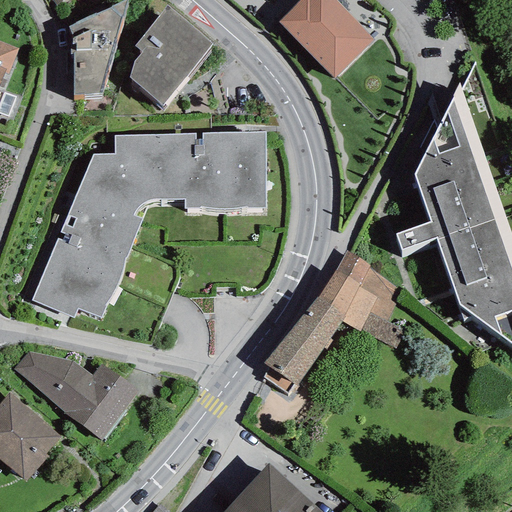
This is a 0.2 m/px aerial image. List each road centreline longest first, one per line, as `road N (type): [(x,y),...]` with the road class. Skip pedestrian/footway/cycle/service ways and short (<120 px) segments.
road 1 (residential): [(366,0),(406,29),(427,61),(428,87),(347,238),(288,300)]
road 2 (secondary): [(187,0),(246,46),(295,112),(314,205),(305,264),(288,300)]
road 3 (secondary): [(288,300),(212,405),(116,511)]
